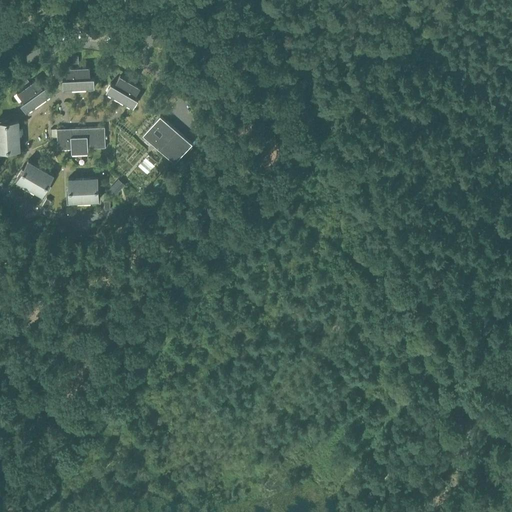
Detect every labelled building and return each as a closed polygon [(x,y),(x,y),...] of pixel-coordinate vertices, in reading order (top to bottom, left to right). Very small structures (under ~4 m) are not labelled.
[(63,78),(63,88),(95,86),(94,77),(90,77),(90,66),(79,66),(73,66),(74,71),(66,71),(67,78),(63,78)] [(135,70),(131,78),(136,81),(140,73),(135,70)] [(29,80),(24,73),(19,76),(25,83),(29,80)] [(135,96),(140,87),(141,86),(120,74),(114,84),(111,82),(106,91),(133,107),(138,98),(135,96)] [(21,103),(26,111),(52,93),(46,85),(43,87),(39,81),(33,86),(31,82),(17,92),(24,101),(21,103)] [(160,115),(153,123),(142,135),(175,164),(192,143),(160,115)] [(0,150),(20,149),(19,120),(0,120),(0,150)] [(106,147),(105,126),(57,128),(57,137),(58,149),(71,148),(72,154),(88,153),(88,148),(106,147)] [(158,163),(148,155),(138,166),(147,174),(158,163)] [(28,159),(17,180),(42,195),(54,174),(28,159)] [(68,178),(69,199),(69,201),(99,200),(98,176),(68,178)] [(52,200),(47,198),(42,205),(47,208),(52,200)]
